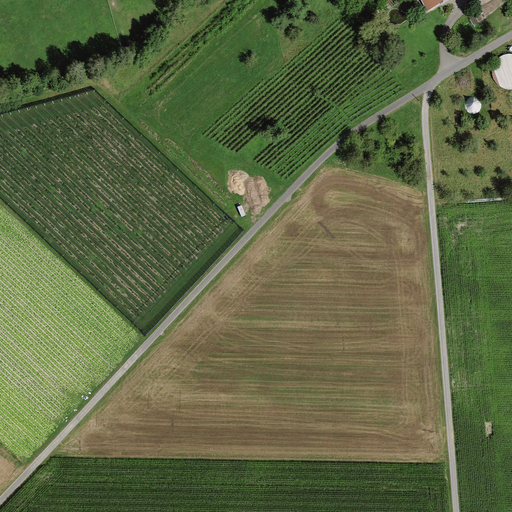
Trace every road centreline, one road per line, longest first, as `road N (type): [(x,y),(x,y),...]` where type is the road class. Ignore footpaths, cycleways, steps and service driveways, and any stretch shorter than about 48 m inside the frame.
road 1 (track): [(0,498),(286,191),(352,130),(431,80)]
road 2 (track): [(431,80),(422,112),(453,511)]
